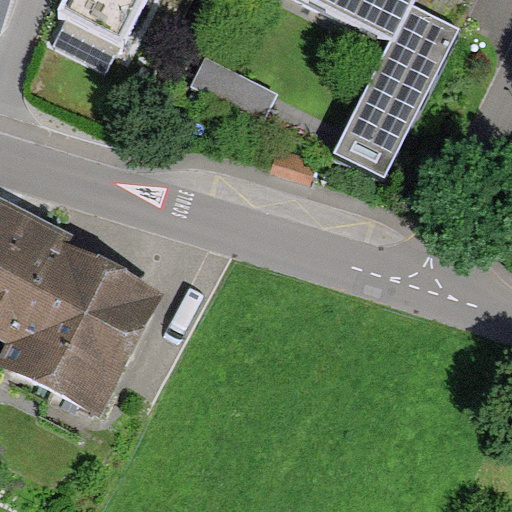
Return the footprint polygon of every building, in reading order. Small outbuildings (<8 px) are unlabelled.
[(158,0),(77,0),(65,25),(131,56),(158,0)] [(410,0),(297,0),(382,42),(321,164),(374,191),(451,39),(403,15),(410,0)] [(433,0),(431,6),(471,24),(481,0),(433,0)] [(274,94),(207,60),(192,91),(259,124),(274,94)] [(316,166),(280,155),(273,175),(310,186),(316,166)] [(60,246),(0,214),(0,348),(10,354),(0,374),(0,378),(89,425),(149,310),(52,260),(60,246)]
